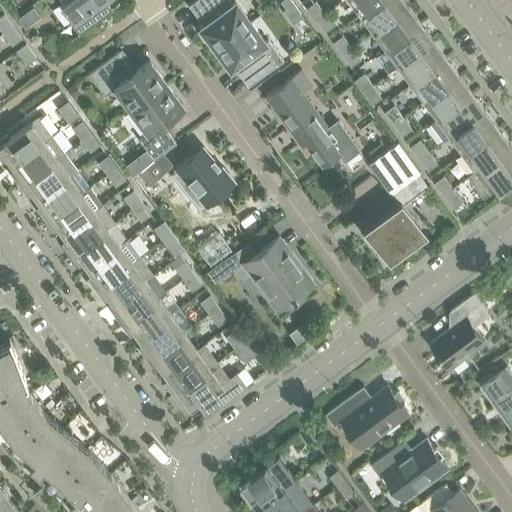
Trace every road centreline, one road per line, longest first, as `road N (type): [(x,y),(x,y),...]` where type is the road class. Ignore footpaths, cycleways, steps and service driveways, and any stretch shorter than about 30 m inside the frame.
road 1 (residential): [(383,321),(143,0)]
road 2 (residential): [(0,229),(165,452),(193,474)]
road 3 (residential): [(193,474),(203,457),(383,321)]
road 4 (residential): [(511,497),(383,321)]
road 5 (residential): [(383,321),(511,227)]
